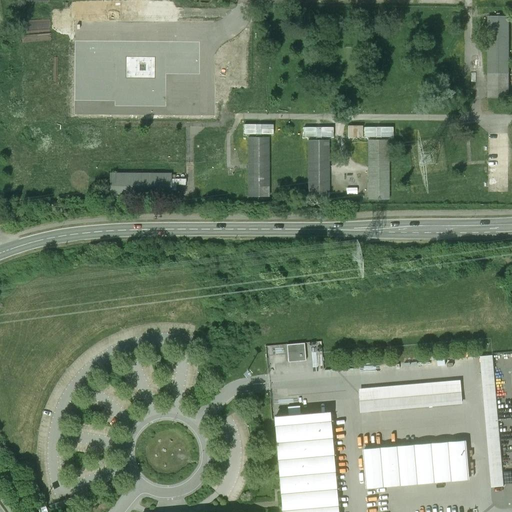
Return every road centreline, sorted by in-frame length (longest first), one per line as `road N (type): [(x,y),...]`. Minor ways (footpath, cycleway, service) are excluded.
road 1 (secondary): [(0,252),(85,232),(511,227)]
road 2 (unknown): [(476,422),(354,434)]
